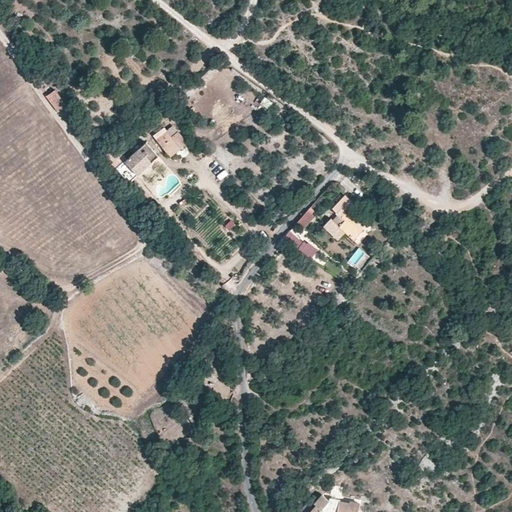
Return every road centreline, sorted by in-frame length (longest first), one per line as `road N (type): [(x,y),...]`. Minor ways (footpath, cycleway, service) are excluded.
road 1 (residential): [(257,511),(249,495),(236,298),(347,151)]
road 2 (track): [(511,171),(454,209),(347,151),(225,53)]
